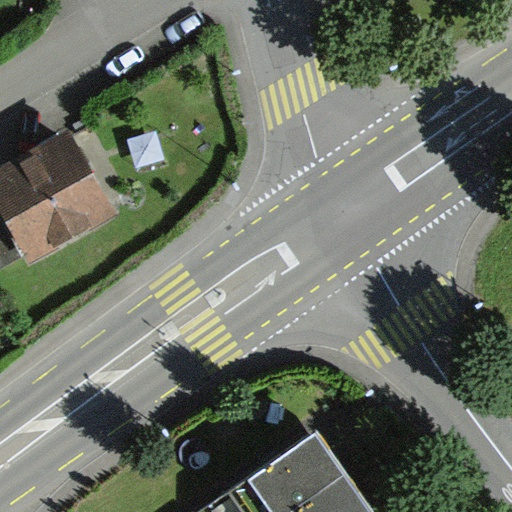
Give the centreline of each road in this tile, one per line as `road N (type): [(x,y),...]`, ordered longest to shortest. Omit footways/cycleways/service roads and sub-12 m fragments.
road 1 (secondary): [(335,211),(0,451)]
road 2 (residential): [(511,464),(335,211)]
road 3 (residential): [(270,0),(335,211)]
road 4 (secondary): [(511,92),(335,211)]
road 5 (residential): [(0,94),(155,0)]
